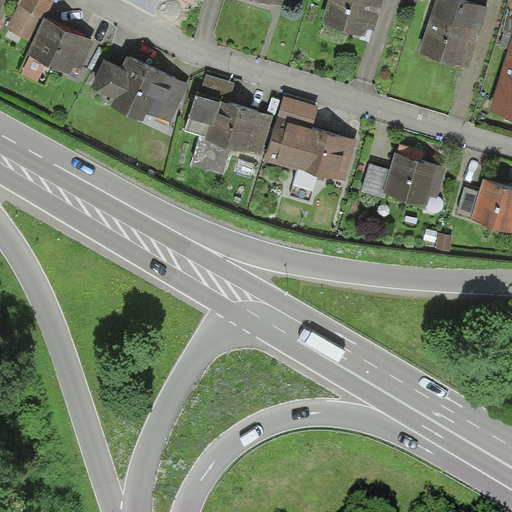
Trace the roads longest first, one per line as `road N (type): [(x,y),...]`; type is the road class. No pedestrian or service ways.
road 1 (residential): [(511,151),(156,41),(83,0)]
road 2 (primary): [(511,283),(362,274),(114,225)]
road 3 (primary): [(0,219),(34,275),(121,511)]
road 4 (primary): [(186,511),(206,472),(242,433),(270,417),(341,410),(447,428)]
road 5 (primary): [(254,309),(219,333),(184,379),(149,460),(140,511)]
road 6 (primary): [(254,309),(447,428)]
road 7 (primary): [(254,309),(114,225)]
road 8 (primary): [(114,225),(0,160)]
